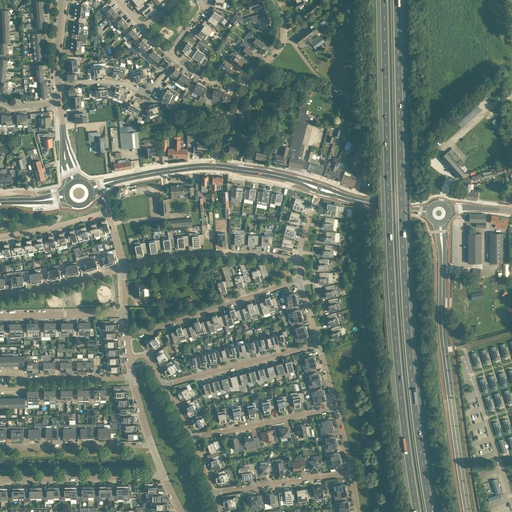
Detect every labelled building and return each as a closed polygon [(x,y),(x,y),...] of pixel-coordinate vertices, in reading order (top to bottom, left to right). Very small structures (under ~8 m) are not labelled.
[(145,0),(137,0),(135,2),(136,4),(136,5),(136,6),(135,7),(138,10),(145,5),(143,3),(146,1),(145,0)] [(256,11),(260,10),(265,8),(262,2),(257,3),(256,0),(255,0),(247,3),(250,10),(255,8),(256,11)] [(75,7),(74,11),(85,12),(86,9),(88,9),(88,5),(83,1),(82,3),(82,6),(76,5),(76,7),(75,7)] [(145,5),(138,10),(141,14),(142,13),(143,14),(144,14),(145,16),(153,10),(149,5),(146,8),(145,5)] [(101,12),(106,18),(115,10),(112,7),(112,6),(109,9),(107,7),(103,11),(101,12)] [(219,21),(222,23),(225,18),(219,14),(220,12),(214,7),(211,11),(212,12),(211,13),(212,13),(211,15),(219,21)] [(115,10),(106,18),(108,17),(113,22),(117,18),(115,16),(118,13),(115,10)] [(85,15),(85,12),(74,11),(74,14),(75,14),(75,16),(79,17),(79,20),(86,20),(87,15),(85,15)] [(265,11),(255,15),(252,16),(238,21),(242,24),(253,20),(254,22),(256,23),(258,22),(260,27),(264,29),(268,28),(266,24),(271,22),(269,22),(267,15),(268,15),(268,14),(261,17),(260,13),(265,12),(265,11)] [(204,21),(211,26),(212,23),(215,26),(219,21),(211,15),(209,18),(209,17),(208,18),(207,17),(204,21)] [(119,20),(117,18),(113,22),(118,27),(125,21),(122,18),(122,17),(119,20)] [(73,24),(72,27),(83,29),(84,26),(86,26),(86,20),(79,20),(78,22),(74,22),(74,24),(73,24)] [(128,24),(125,21),(118,27),(123,33),(128,29),(126,26),(128,24)] [(202,27),(201,29),(209,35),(212,30),(209,28),(211,26),(204,21),(201,25),(202,26),(202,27)] [(302,32),(311,43),(313,41),(310,37),(315,33),(318,31),(314,26),(313,24),(310,26),(302,32)] [(77,36),(86,38),(87,29),(85,29),(83,29),(72,27),(72,31),(73,31),(73,33),(77,34),(77,36)] [(130,31),(128,29),(123,33),(125,35),(123,37),(126,40),(135,32),(132,29),(133,28),(132,28),(130,31)] [(198,32),(197,31),(194,35),(204,42),(209,35),(201,29),(199,32),(199,31),(198,32)] [(138,35),(135,32),(126,40),(126,41),(129,44),(131,46),(138,39),(136,37),(139,35),(138,35)] [(300,45),(305,41),(308,45),(311,43),(302,32),(295,38),(300,45)] [(254,33),(253,33),(247,41),(251,44),(259,50),(264,44),(257,39),(259,36),(254,33)] [(71,41),(70,44),(81,46),(82,43),(85,43),(86,38),(77,36),(77,39),(72,39),(72,41),(71,41)] [(138,39),(131,46),(136,51),(146,43),(143,40),(143,39),(140,42),(138,39)] [(246,47),(248,45),(243,40),(239,46),(244,49),(241,52),(248,58),(253,52),(246,47)] [(188,57),(193,50),(190,48),(192,45),(188,42),(182,50),(184,52),(185,53),(184,54),(188,57)] [(148,46),(146,43),(136,51),(141,57),(144,55),(148,50),(146,48),(149,46),(148,46)] [(81,46),(70,44),(70,48),(71,48),(71,50),(75,50),(75,54),(83,54),(83,51),(81,51),(81,46)] [(193,50),(188,57),(192,59),(193,58),(194,59),(194,58),(196,60),(202,52),(197,49),(195,52),(193,50)] [(151,61),(157,54),(153,50),(154,50),(153,50),(149,54),(147,52),(142,56),(145,59),(147,57),(151,61)] [(206,55),(207,53),(203,50),(202,52),(196,60),(198,61),(198,62),(199,63),(198,64),(202,67),(207,60),(204,58),(206,55)] [(235,51),(232,55),(235,57),(231,61),(239,67),(243,62),(242,61),(244,58),(235,51)] [(293,66),(296,62),(303,69),(307,65),(294,53),(291,56),(288,54),(284,58),(287,60),(293,66)] [(159,66),(160,64),(158,62),(162,57),(161,57),(157,54),(151,61),(153,63),(152,65),(157,69),(159,66)] [(68,66),(77,65),(77,59),(79,59),(79,57),(72,56),(73,60),(67,60),(68,66)] [(160,64),(159,66),(159,67),(159,66),(163,70),(166,66),(167,67),(169,64),(168,63),(169,62),(165,59),(165,58),(160,64)] [(225,60),(222,64),(224,65),(220,70),(225,74),(226,73),(228,75),(229,73),(232,69),(230,68),(232,65),(225,60)] [(285,74),(285,73),(289,70),(296,76),(300,72),(293,66),(287,60),(283,64),(280,61),(277,65),(279,68),(285,74)] [(99,66),(100,76),(103,76),(103,75),(105,75),(104,73),(107,73),(107,72),(109,72),(110,65),(105,64),(105,66),(99,66)] [(117,78),(120,66),(119,66),(120,65),(114,64),(113,66),(110,65),(109,72),(112,72),(111,74),(114,74),(113,77),(115,77),(115,78),(117,78)] [(77,65),(68,66),(68,71),(74,71),(74,73),(74,74),(77,73),(80,73),(80,67),(77,68),(77,65)] [(100,76),(99,66),(94,67),(93,65),(90,66),(90,68),(91,72),(93,72),(93,74),(96,74),(96,76),(97,76),(97,77),(100,76)] [(120,66),(117,78),(120,79),(120,78),(122,79),(122,76),(125,77),(125,75),(127,76),(128,69),(125,68),(120,66)] [(138,72),(141,82),(144,81),(144,80),(145,80),(144,77),(146,76),(146,75),(148,74),(147,72),(146,68),(143,68),(143,66),(136,69),(138,72)] [(176,76),(180,70),(175,67),(174,68),(173,68),(171,70),(173,71),(170,74),(174,78),(176,76)] [(285,74),(279,68),(276,71),(273,69),(269,73),(272,75),(278,81),(282,77),(289,84),(292,80),(285,73),(285,74)] [(138,83),(141,82),(138,72),(132,74),(133,78),(134,81),(136,80),(137,82),(138,82),(138,83)] [(177,81),(181,84),(186,76),(182,73),(179,78),(176,76),(174,78),(172,81),(175,83),(177,81)] [(278,81),(272,75),(269,79),(266,76),(262,80),(271,89),(274,85),(281,91),(285,87),(278,81)] [(191,79),(186,76),(181,84),(186,87),(184,89),(188,91),(188,90),(192,83),(191,86),(188,84),(191,79)] [(196,85),(192,83),(188,90),(192,92),(191,95),(196,97),(198,94),(202,85),(197,82),(196,85)] [(207,87),(202,85),(198,94),(200,95),(199,100),(206,103),(207,100),(209,92),(205,90),(207,87)] [(260,93),(261,94),(263,91),(261,90),(263,88),(257,85),(254,92),(259,95),(260,93)] [(102,99),(101,86),(98,87),(97,88),(97,90),(95,90),(95,92),(92,92),(93,97),(93,99),(96,99),(96,100),(102,99)] [(108,98),(110,98),(111,91),(108,91),(108,89),(106,89),(105,87),(104,87),(104,86),(101,86),(102,99),(108,99),(108,98)] [(113,96),(118,98),(122,89),(119,88),(119,89),(117,88),(116,90),(114,90),(114,91),(111,91),(110,98),(112,98),(113,96)] [(161,94),(170,98),(173,100),(174,100),(178,92),(176,91),(171,89),(170,88),(169,88),(168,90),(167,89),(166,91),(164,90),(163,92),(162,91),(161,94)] [(122,89),(118,98),(124,100),(123,102),(126,104),(127,102),(129,98),(126,96),(127,94),(125,93),(126,91),(124,91),(124,90),(122,89)] [(207,100),(212,101),(212,99),(217,100),(219,91),(213,90),(213,93),(209,92),(207,100)] [(224,91),(219,91),(217,100),(222,101),(222,102),(229,104),(231,96),(224,95),(224,91)] [(71,102),(81,101),(80,96),(82,95),(82,92),(79,93),(76,93),(76,96),(70,96),(70,97),(71,97),(71,102)] [(168,104),(168,103),(171,105),(173,100),(170,98),(161,94),(160,96),(161,97),(160,98),(162,99),(161,101),(164,103),(164,102),(168,104)] [(334,100),(340,103),(343,97),(336,95),(334,100)] [(473,100),(469,103),(453,118),(462,128),(482,110),(473,100)] [(77,107),(77,110),(84,109),(84,106),(81,107),(81,101),(71,102),(72,107),(71,107),(71,108),(77,107)] [(129,103),(127,102),(126,104),(123,108),(126,110),(127,108),(132,111),(137,102),(134,101),(134,102),(133,101),(131,103),(129,102),(129,103)] [(130,114),(136,117),(137,116),(138,114),(137,114),(139,111),(140,111),(141,108),(139,107),(140,105),(139,104),(137,102),(132,111),(130,114)] [(154,114),(151,104),(148,105),(149,106),(147,107),(148,109),(146,110),(147,113),(148,112),(149,116),(154,114)] [(151,104),(154,114),(160,112),(161,116),(164,115),(162,109),(159,110),(159,108),(158,105),(156,106),(155,104),(154,104),(151,104)] [(297,120),(293,134),(293,136),(292,141),(287,159),(285,164),(302,168),(303,163),(304,160),(301,159),(304,145),(301,144),(307,123),(309,114),(306,114),(308,107),(301,105),(297,120)] [(36,113),(37,118),(37,122),(41,122),(41,123),(46,123),(46,120),(50,120),(50,121),(51,121),(51,116),(48,116),(48,112),(49,112),(36,113)] [(89,113),(80,113),(81,120),(84,120),(84,123),(93,122),(92,117),(90,117),(89,113)] [(0,131),(3,131),(3,129),(7,128),(7,125),(7,124),(8,124),(8,119),(5,120),(5,115),(6,115),(6,114),(1,114),(1,116),(2,121),(0,121),(0,131)] [(23,126),(22,125),(22,124),(22,123),(24,123),(23,119),(21,119),(21,115),(22,115),(22,114),(17,114),(17,119),(17,120),(14,121),(15,125),(18,124),(18,127),(23,126)] [(11,115),(6,115),(5,115),(5,120),(8,119),(8,124),(7,124),(7,125),(7,128),(7,131),(12,130),(13,133),(16,133),(15,125),(14,121),(12,121),(11,115)] [(238,126),(242,128),(243,129),(247,120),(241,118),(238,126)] [(500,124),(495,118),(491,122),(496,128),(500,124)] [(41,122),(37,122),(39,122),(39,130),(48,130),(47,126),(50,126),(50,121),(50,120),(46,120),(46,123),(41,123),(41,122)] [(53,143),(52,141),(52,137),(51,138),(50,132),(50,133),(45,133),(38,133),(37,134),(38,135),(40,142),(44,156),(44,155),(43,152),(44,151),(45,151),(45,150),(47,148),(47,147),(48,147),(53,146),(53,143)] [(122,149),(139,147),(138,132),(128,132),(120,133),(122,149)] [(168,157),(177,157),(178,140),(178,136),(174,136),(174,140),(174,147),(174,148),(168,148),(168,157)] [(187,157),(187,152),(187,149),(181,149),(181,140),(180,140),(180,136),(178,136),(178,140),(177,157),(187,157)] [(95,147),(95,151),(104,150),(104,147),(106,147),(105,137),(94,137),(95,146),(94,146),(95,147)] [(198,140),(198,145),(194,145),(194,153),(202,153),(202,149),(207,149),(207,140),(198,140)] [(246,151),(247,145),(238,144),(237,147),(229,146),(229,152),(238,153),(238,150),(246,151)] [(275,154),(274,157),(273,162),(285,164),(287,159),(286,159),(289,147),(283,146),(280,155),(275,154)] [(152,155),(159,155),(159,147),(144,148),(144,158),(152,157),(152,155)] [(264,153),(256,152),(255,155),(256,155),(255,158),(259,159),(259,158),(265,160),(267,154),(266,154),(268,147),(265,147),(264,153)] [(359,163),(365,152),(358,148),(351,159),(359,163)] [(457,163),(461,159),(451,148),(440,157),(459,178),(465,172),(457,163)] [(34,167),(41,165),(39,157),(38,157),(37,153),(35,154),(34,149),(27,151),(29,156),(32,155),(33,158),(32,159),(34,167)] [(316,160),(315,159),(312,158),(313,152),(311,151),(308,161),(311,162),(309,165),(308,170),(314,172),(319,159),(316,158),(316,160)] [(324,166),(323,166),(325,163),(321,162),(322,159),(319,158),(319,159),(314,172),(321,174),(323,170),(324,166)] [(323,175),(330,178),(336,161),(333,160),(331,166),(327,165),(323,175)] [(114,164),(115,171),(132,168),(131,161),(114,164)] [(337,180),(339,175),(342,168),(338,166),(339,162),(336,161),(330,178),(337,180)] [(42,168),(35,170),(36,176),(37,181),(45,179),(42,168)] [(16,179),(15,172),(15,169),(10,169),(10,174),(7,174),(7,183),(13,182),(13,179),(16,179)] [(357,175),(353,174),(351,173),(350,176),(344,174),(343,177),(341,181),(354,186),(357,175)] [(480,173),(471,176),(473,180),(474,180),(474,181),(481,178),(480,177),(481,177),(480,173)] [(201,176),(201,181),(201,185),(202,185),(201,192),(206,192),(206,184),(209,185),(209,180),(208,180),(208,176),(201,176)] [(213,176),(212,181),(212,190),(216,190),(216,184),(222,184),(223,176),(213,176)] [(464,179),(460,181),(459,181),(459,183),(464,183),(463,198),(467,199),(467,190),(467,186),(470,187),(471,180),(464,180),(464,179)] [(188,196),(194,195),(193,186),(187,187),(183,188),(183,185),(178,185),(178,184),(175,184),(175,185),(170,186),(171,190),(170,190),(170,194),(171,194),(171,196),(184,195),(184,193),(187,193),(188,196)] [(478,191),(470,191),(470,187),(467,186),(467,190),(467,199),(477,200),(477,195),(478,191)] [(235,198),(240,198),(242,198),(243,187),(238,187),(238,188),(237,188),(237,187),(236,187),(236,188),(232,188),(231,196),(235,197),(235,198)] [(249,190),(245,189),(244,198),(248,198),(248,199),(255,200),(256,189),(251,188),(251,190),(250,189),(250,188),(249,190)] [(257,203),(256,207),(266,209),(267,205),(268,202),(270,191),(265,190),(264,192),(263,191),(263,190),(263,192),(259,191),(257,199),(257,203)] [(270,203),(280,205),(283,194),(278,193),(278,194),(277,194),(277,193),(276,195),(272,194),(270,203)] [(168,214),(168,212),(167,198),(159,199),(160,214),(168,214)] [(304,206),(305,205),(303,205),(304,201),(296,198),(295,202),(294,202),(292,208),(303,211),(304,207),(303,206),(303,205),(304,206)] [(325,209),(324,214),(339,217),(340,206),(327,204),(326,210),(325,209)] [(300,214),(291,211),(288,221),(299,224),(300,220),(299,219),(299,218),(300,219),(301,218),(299,218),(300,214)] [(469,214),(469,219),(469,221),(475,221),(475,227),(486,227),(486,219),(486,214),(469,214)] [(507,225),(508,223),(509,218),(492,215),(491,220),(490,222),(496,223),(495,227),(499,228),(500,224),(507,225)] [(333,229),(334,219),(325,217),(324,223),(323,223),(322,228),(333,229)] [(192,225),(192,218),(172,219),(172,226),(192,225)] [(96,223),(99,233),(100,235),(100,236),(106,234),(105,233),(110,231),(109,228),(106,219),(101,221),(102,225),(97,227),(96,223)] [(89,236),(90,235),(91,238),(100,235),(99,233),(96,223),(91,224),(92,228),(87,230),(89,236)] [(289,225),(287,224),(284,235),(295,237),(296,233),(295,232),(295,231),(296,232),(296,231),(294,231),(296,227),(292,226),(289,225)] [(89,236),(87,230),(85,226),(81,227),(82,231),(76,233),(79,242),(89,238),(89,236)] [(64,232),(67,245),(67,246),(73,244),(73,243),(78,242),(74,229),(69,230),(70,234),(65,236),(64,232)] [(335,232),(326,231),(326,237),(324,237),(323,242),(334,243),(335,232)] [(53,234),(56,247),(67,245),(64,232),(59,233),(60,237),(54,238),(53,234)] [(245,235),(235,234),(235,233),(231,232),(231,241),(234,241),(234,245),(239,245),(239,244),(240,244),(240,245),(241,245),(241,244),(245,244),(245,235)] [(199,236),(192,236),(192,233),(188,233),(189,240),(192,240),(193,247),(200,247),(200,244),(203,244),(203,234),(198,235),(199,236)] [(226,233),(218,234),(219,246),(226,245),(226,233)] [(481,263),(481,233),(468,233),(468,263),(477,263),(481,263)] [(503,263),(503,233),(490,233),(490,263),(503,263)] [(56,247),(53,234),(48,236),(49,240),(44,241),(45,246),(46,251),(51,250),(51,249),(56,247)] [(254,244),(258,244),(259,235),(248,235),(248,246),(253,246),(253,245),(254,245),(254,246),(254,244)] [(272,236),(271,236),(260,235),(260,239),(262,239),(261,246),(266,247),(266,246),(268,246),(267,247),(268,247),(268,245),(272,245),(272,236)] [(175,243),(178,242),(178,248),(185,248),(185,245),(189,245),(188,236),(177,236),(177,238),(175,238),(175,243)] [(31,239),(34,252),(44,250),(42,237),(37,238),(37,242),(32,243),(31,239)] [(175,247),(173,237),(163,239),(165,251),(171,250),(171,247),(175,247)] [(292,240),(283,238),(281,249),(292,251),(293,246),(292,246),(292,245),(293,245),(291,244),(292,240)] [(21,241),(23,254),(34,252),(31,239),(26,240),(27,244),(21,245),(21,241)] [(161,249),(159,239),(149,241),(151,253),(157,252),(157,249),(161,249)] [(11,247),(12,256),(23,254),(21,241),(15,242),(16,246),(11,247)] [(145,242),(141,243),(141,244),(135,246),(136,251),(135,251),(135,254),(137,253),(137,256),(144,255),(143,253),(147,252),(145,242)] [(6,257),(7,257),(11,256),(9,243),(4,244),(4,248),(0,248),(0,254),(5,254),(6,257)] [(334,246),(325,245),(324,251),(322,251),(322,256),(333,257),(334,246)] [(114,256),(117,255),(115,249),(112,250),(106,252),(107,255),(108,255),(110,264),(116,262),(115,260),(114,257),(114,256)] [(110,264),(108,255),(107,255),(106,252),(98,254),(99,260),(103,259),(104,264),(105,266),(110,264)] [(95,259),(90,260),(92,270),(98,268),(97,266),(96,261),(99,260),(98,254),(94,255),(95,259)] [(83,258),(80,259),(81,265),(85,264),(86,269),(87,271),(92,270),(90,260),(89,256),(88,257),(83,258)] [(76,259),(76,260),(77,261),(71,263),(71,261),(74,274),(79,273),(79,271),(78,266),(81,265),(80,259),(79,258),(76,259)] [(328,259),(319,259),(319,265),(317,265),(317,270),(328,270),(328,259)] [(59,268),(53,269),(55,279),(61,277),(61,275),(60,270),(63,270),(62,264),(61,264),(61,261),(58,262),(59,264),(58,264),(59,268)] [(74,274),(71,261),(62,264),(63,270),(66,269),(68,274),(68,276),(74,274)] [(251,281),(246,264),(240,264),(243,275),(240,276),(240,275),(234,277),(238,289),(244,287),(242,281),(245,281),(246,283),(251,281)] [(265,264),(259,264),(260,269),(257,270),(251,271),(255,283),(261,281),(259,276),(262,275),(263,278),(269,276),(265,264)] [(227,265),(221,266),(226,280),(223,281),(217,283),(221,294),(227,292),(225,287),(228,286),(228,287),(234,285),(227,265)] [(34,269),(35,273),(37,282),(42,281),(42,279),(41,274),(45,274),(43,267),(34,269)] [(50,280),(55,279),(53,269),(48,270),(47,267),(43,267),(45,274),(48,273),(49,278),(50,280)] [(482,278),(482,270),(473,269),(473,278),(482,278)] [(29,270),(25,271),(26,277),(30,276),(31,281),(31,283),(37,282),(35,273),(29,274),(29,270)] [(7,273),(7,274),(8,280),(11,279),(12,284),(12,286),(18,285),(17,276),(16,272),(16,271),(7,273)] [(26,277),(25,271),(22,271),(22,275),(17,276),(18,285),(24,285),(23,283),(24,283),(23,278),(26,277)] [(332,272),(328,273),(319,273),(319,279),(318,279),(318,284),(329,284),(329,283),(332,283),(332,272)] [(144,284),(135,284),(135,296),(144,296),(144,288),(151,287),(151,283),(144,284)] [(334,285),(325,287),(327,293),(325,293),(326,298),(337,296),(334,285)] [(294,293),(289,294),(288,291),(282,293),(283,297),(285,301),(287,301),(297,298),(296,293),(294,293)] [(471,294),(472,300),(484,299),(483,292),(471,294)] [(265,298),(266,300),(269,309),(270,312),(279,309),(275,297),(271,299),(270,297),(265,298)] [(298,302),(297,298),(287,301),(289,305),(286,306),(287,310),(293,308),(292,305),(297,304),(297,303),(298,302)] [(337,298),(328,300),(330,306),(328,306),(329,311),(340,309),(337,298)] [(263,314),(270,312),(269,309),(266,300),(260,302),(260,304),(257,305),(260,313),(263,312),(263,314)] [(257,314),(260,313),(257,305),(255,306),(254,304),(253,305),(252,303),(247,304),(248,306),(251,315),(252,318),(258,316),(257,314)] [(248,306),(242,308),(242,310),(240,311),(243,319),(244,324),(253,321),(252,318),(251,315),(248,306)] [(294,311),(293,308),(287,310),(288,313),(291,312),(292,317),(302,314),(301,309),(299,310),(299,309),(294,311)] [(229,310),(230,312),(233,321),(239,319),(239,320),(243,319),(240,311),(237,312),(236,310),(235,311),(234,309),(229,310)] [(226,315),(222,317),(225,325),(224,325),(226,331),(227,331),(229,330),(228,326),(234,323),(233,321),(230,312),(226,314),(226,315)] [(336,313),(327,315),(329,321),(327,322),(329,326),(339,323),(336,313)] [(291,323),(292,326),(298,324),(297,321),(302,320),(302,319),(303,319),(302,314),(292,317),(294,322),(291,323)] [(222,326),(224,325),(225,325),(222,317),(219,318),(219,316),(218,316),(218,317),(217,315),(212,316),(212,318),(215,327),(216,327),(216,329),(222,327),(222,326)] [(216,329),(216,327),(215,327),(212,318),(208,320),(209,321),(204,322),(207,331),(210,330),(210,332),(216,329)] [(105,326),(105,329),(111,329),(116,329),(116,323),(110,323),(110,320),(101,320),(102,326),(105,326)] [(194,322),(195,324),(198,333),(203,331),(204,332),(207,331),(204,322),(201,323),(201,322),(201,323),(200,323),(199,321),(194,322)] [(79,329),(76,329),(76,335),(79,335),(85,335),(84,322),(79,322),(79,329)] [(90,329),(90,327),(90,322),(84,322),(85,335),(90,335),(93,335),(93,329),(90,329)] [(24,336),(27,336),(33,336),(33,323),(27,323),(27,330),(24,330),(24,336)] [(38,323),(33,323),(33,336),(42,336),(41,330),(38,330),(38,323)] [(42,336),(50,336),(50,332),(50,323),(44,323),(44,330),(41,330),(42,336)] [(56,329),(56,328),(55,323),(50,323),(50,332),(56,332),(56,336),(55,336),(56,340),(59,340),(59,336),(59,330),(56,330),(56,329)] [(67,336),(67,332),(67,323),(62,323),(62,329),(59,330),(59,336),(61,336),(67,336)] [(73,323),(67,323),(67,332),(73,331),(73,336),(76,335),(76,329),(73,329),(73,323)] [(7,331),(7,337),(7,339),(10,339),(10,337),(10,336),(15,336),(15,324),(10,324),(10,329),(10,330),(7,331)] [(21,324),(15,324),(15,336),(21,336),(21,337),(24,336),(24,330),(21,330),(21,324)] [(199,335),(198,333),(195,324),(190,326),(191,327),(186,328),(189,337),(192,336),(192,338),(199,335)] [(299,327),(298,324),(292,326),(293,329),(296,328),(297,333),(307,330),(306,326),(304,326),(304,325),(299,327)] [(340,326),(331,328),(333,334),(331,335),(332,340),(343,336),(340,326)] [(180,339),(181,340),(186,338),(187,340),(190,339),(189,337),(186,328),(184,329),(183,328),(183,329),(182,329),(181,327),(176,328),(177,330),(180,339)] [(106,334),(106,337),(112,337),(112,338),(117,337),(117,332),(111,332),(111,329),(105,329),(102,329),(103,335),(106,334)] [(181,341),(181,340),(180,339),(177,330),(173,332),(173,333),(168,334),(168,333),(165,334),(166,335),(171,343),(172,344),(175,344),(181,341)] [(280,334),(276,335),(278,342),(279,345),(284,344),(283,340),(288,339),(286,330),(282,331),(282,333),(280,333),(280,334)] [(308,335),(307,330),(297,333),(294,334),(297,343),(303,341),(302,338),(307,336),(307,335),(308,335)] [(274,343),(278,342),(276,335),(276,333),(272,334),(273,335),(270,336),(270,337),(267,337),(268,344),(269,348),(275,346),(274,343)] [(161,345),(155,336),(155,337),(153,338),(150,340),(149,339),(149,338),(144,340),(149,348),(153,345),(156,349),(162,345),(161,345)] [(260,339),(257,340),(259,347),(260,350),(265,349),(264,345),(268,344),(267,337),(266,336),(263,336),(263,337),(263,338),(260,339)] [(112,340),(112,338),(112,337),(106,337),(103,337),(105,343),(105,346),(108,346),(113,346),(118,346),(118,340),(112,340)] [(254,348),(259,347),(257,340),(257,338),(253,339),(253,340),(250,341),(251,342),(247,343),(249,349),(250,353),(255,351),(254,348)] [(247,341),(243,342),(244,343),(241,344),(238,345),(239,352),(240,355),(246,354),(245,351),(249,349),(247,343),(247,341)] [(238,345),(237,343),(234,344),(234,346),(231,346),(231,347),(228,348),(230,355),(229,355),(230,358),(236,357),(235,353),(239,352),(238,345)] [(108,346),(105,346),(106,352),(109,351),(109,354),(115,354),(119,354),(119,349),(113,349),(113,346),(108,346)] [(221,350),(218,350),(220,357),(221,361),(226,359),(225,356),(229,355),(230,355),(228,348),(228,346),(224,347),(224,348),(221,349),(221,350)] [(157,352),(159,355),(157,356),(159,359),(157,360),(160,364),(167,359),(163,353),(165,351),(163,348),(157,352)] [(218,350),(218,349),(214,350),(215,351),(212,352),(209,353),(208,353),(210,360),(211,363),(216,362),(215,358),(220,357),(218,350)] [(202,355),(199,356),(200,362),(201,366),(207,364),(206,361),(210,360),(208,353),(209,353),(208,351),(204,352),(205,354),(202,354),(202,355)] [(115,357),(115,354),(109,354),(106,354),(107,360),(110,360),(110,363),(116,363),(121,363),(120,357),(115,357)] [(199,356),(198,354),(195,355),(195,356),(192,357),(189,358),(192,368),(197,367),(196,364),(200,362),(199,356)] [(306,363),(316,361),(315,356),(314,356),(313,356),(308,357),(307,354),(301,356),(302,359),(303,361),(305,360),(306,363)] [(38,365),(41,365),(41,358),(41,355),(38,355),(38,358),(32,358),(33,371),(38,371),(38,365)] [(77,371),(83,370),(83,357),(74,358),(74,364),(77,364),(77,371)] [(100,357),(88,357),(88,370),(94,370),(94,364),(100,363),(100,357)] [(27,371),(33,371),(32,358),(27,358),(24,358),(24,364),(27,364),(27,371)] [(44,371),(49,371),(49,362),(49,358),(44,358),(41,358),(41,365),(44,364),(44,371)] [(55,364),(58,364),(58,358),(55,358),(55,360),(53,360),(52,361),(52,362),(49,362),(49,371),(55,371),(55,364)] [(61,364),(61,365),(61,371),(66,371),(66,362),(66,358),(58,358),(58,364),(61,364)] [(72,364),(74,364),(74,358),(71,358),(71,362),(66,362),(66,371),(72,371),(72,364)] [(175,363),(173,364),(172,361),(172,360),(166,365),(168,368),(165,371),(168,375),(167,375),(167,376),(173,375),(173,374),(172,374),(172,373),(177,370),(180,368),(178,364),(176,365),(175,363)] [(285,377),(291,375),(295,374),(291,360),(285,362),(286,366),(283,366),(285,373),(285,377)] [(317,365),(316,361),(306,363),(307,368),(304,369),(305,372),(312,371),(311,368),(316,367),(316,366),(317,365)] [(116,365),(116,363),(110,363),(107,363),(108,369),(111,368),(111,371),(122,371),(122,365),(116,365)] [(281,374),(285,373),(283,366),(282,363),(276,364),(277,368),(274,369),(276,376),(275,376),(276,379),(282,378),(281,374)] [(272,377),(275,376),(276,376),(274,369),(273,365),(267,367),(268,370),(265,371),(266,378),(267,382),(267,381),(273,380),(272,377)] [(267,382),(266,378),(265,371),(264,368),(258,369),(259,373),(256,374),(255,374),(257,381),(258,384),(263,383),(264,384),(268,383),(267,381),(267,382)] [(254,382),(257,381),(255,374),(256,374),(255,370),(249,372),(250,375),(247,376),(246,376),(248,383),(249,386),(254,385),(254,382)] [(312,373),(312,371),(305,372),(306,376),(309,375),(311,380),(320,377),(319,372),(318,373),(318,372),(312,373)] [(245,384),(248,383),(246,376),(247,376),(246,372),(239,374),(240,378),(237,378),(239,386),(240,389),(245,387),(245,384)] [(235,386),(239,386),(237,378),(236,375),(230,377),(231,380),(228,381),(231,391),(236,390),(235,386)] [(222,394),(227,392),(231,391),(228,381),(227,377),(221,379),(222,382),(219,383),(221,390),(222,394)] [(320,377),(311,380),(312,385),(309,385),(310,389),(316,387),(315,384),(321,383),(320,382),(322,382),(320,377)] [(217,391),(221,390),(219,383),(218,380),(212,381),(213,385),(210,386),(212,393),(212,396),(218,395),(217,391)] [(208,394),(212,393),(210,386),(209,382),(203,384),(204,387),(199,389),(204,398),(209,397),(208,394)] [(114,396),(116,396),(123,396),(127,396),(127,391),(121,391),(121,385),(114,385),(114,391),(113,391),(113,396),(114,396)] [(180,386),(181,389),(176,390),(180,397),(184,396),(186,400),(195,395),(192,390),(189,391),(186,385),(185,385),(184,385),(180,386)] [(314,391),(315,396),(325,393),(324,389),(322,389),(322,388),(317,390),(316,387),(310,389),(311,392),(314,391)] [(55,390),(50,391),(50,400),(50,404),(55,403),(55,407),(58,407),(58,397),(55,397),(55,390)] [(67,399),(67,390),(61,390),(61,397),(58,397),(58,407),(61,407),(61,399),(67,399)] [(72,390),(67,390),(67,399),(72,399),(72,403),(75,403),(75,397),(72,397),(72,390)] [(78,399),(83,399),(83,390),(78,390),(78,397),(75,397),(75,403),(78,403),(78,399)] [(89,390),(83,390),(83,399),(89,399),(89,403),(92,403),(92,396),(89,397),(89,390)] [(100,402),(100,399),(100,390),(95,390),(95,396),(92,396),(92,403),(95,403),(100,403),(100,402)] [(100,402),(106,402),(106,403),(109,402),(109,396),(106,396),(106,390),(100,390),(100,399),(100,402)] [(28,400),(33,400),(33,404),(33,391),(27,391),(28,398),(25,398),(25,405),(28,405),(28,400)] [(39,391),(33,391),(33,404),(39,404),(42,404),(42,397),(39,397),(39,391)] [(45,404),(44,400),(50,400),(50,391),(44,391),(44,397),(42,397),(42,404),(45,404)] [(305,401),(303,392),(297,393),(298,395),(292,396),(293,399),(292,399),(292,403),(294,403),(295,407),(300,406),(300,402),(301,402),(305,401)] [(325,393),(315,396),(316,401),(313,402),(314,405),(321,404),(320,401),(325,399),(325,398),(326,398),(325,393)] [(289,404),(287,395),(282,396),(282,398),(277,399),(278,402),(276,402),(277,406),(278,406),(279,410),(285,409),(284,405),(286,405),(289,404)] [(123,399),(123,396),(116,396),(114,396),(115,402),(118,402),(118,405),(126,405),(129,405),(129,399),(123,399)] [(273,402),(272,398),(267,399),(267,401),(262,402),(263,405),(261,405),(262,409),(264,409),(264,413),(270,412),(269,408),(271,408),(274,407),(274,406),(273,402)] [(188,403),(189,406),(187,407),(188,411),(187,411),(189,416),(197,412),(193,404),(195,403),(194,400),(188,403)] [(259,410),(257,401),(252,402),(252,404),(247,405),(248,408),(246,408),(247,412),(249,412),(250,416),(255,415),(254,411),(256,411),(259,410)] [(245,414),(243,404),(237,405),(238,407),(232,408),(233,411),(232,411),(232,415),(234,415),(235,420),(240,418),(240,414),(241,414),(245,414)] [(118,413),(119,413),(121,413),(128,413),(132,413),(131,407),(126,407),(126,405),(118,405),(117,405),(118,411),(118,413)] [(230,417),(228,407),(222,408),(223,410),(218,411),(218,414),(217,414),(218,418),(219,418),(220,423),(226,421),(225,417),(226,417),(230,417)] [(119,413),(120,419),(120,421),(121,421),(123,421),(130,421),(134,421),(134,416),(128,416),(128,413),(132,413),(128,413),(121,413),(119,413)] [(196,429),(201,428),(201,427),(200,427),(206,423),(201,414),(202,414),(195,417),(197,421),(193,423),(196,428),(195,428),(196,429)] [(319,422),(322,422),(323,427),(333,424),(332,420),(330,420),(330,419),(325,420),(324,417),(318,419),(319,422)] [(110,421),(110,424),(104,424),(104,423),(104,438),(110,437),(110,431),(115,431),(113,423),(112,421),(110,421)] [(130,422),(134,421),(130,421),(123,421),(121,421),(123,427),(125,427),(126,430),(133,430),(136,430),(136,424),(130,424),(130,422)] [(87,424),(87,427),(87,438),(93,438),(93,432),(96,432),(96,423),(87,424)] [(104,438),(104,423),(98,423),(99,424),(96,424),(96,423),(96,432),(99,432),(99,438),(104,438)] [(46,439),(52,439),(52,424),(52,428),(46,429),(46,425),(43,425),(44,433),(46,433),(46,439)] [(61,424),(52,424),(52,439),(58,438),(58,432),(61,432),(61,424)] [(64,438),(70,438),(69,424),(61,424),(61,432),(64,432),(64,438)] [(78,424),(69,424),(70,438),(76,438),(75,432),(78,432),(78,424)] [(87,438),(87,427),(81,428),(81,424),(78,424),(78,432),(81,432),(81,438),(87,438)] [(298,433),(295,434),(295,436),(299,435),(299,436),(303,435),(304,438),(313,437),(311,428),(307,429),(307,427),(305,428),(304,424),(297,425),(297,429),(298,433)] [(333,424),(323,427),(324,432),(321,432),(322,436),(328,434),(328,431),(333,430),(333,429),(334,429),(333,424)] [(0,427),(0,432),(0,439),(6,439),(6,433),(9,433),(9,425),(9,427),(0,427)] [(12,439),(18,439),(17,426),(12,426),(12,425),(9,425),(9,433),(12,433),(12,439)] [(41,433),(44,433),(43,425),(40,425),(40,426),(35,426),(35,439),(41,439),(41,433)] [(23,433),(26,433),(26,427),(23,427),(23,426),(17,426),(18,439),(23,439),(23,433)] [(29,439),(35,439),(35,426),(35,429),(29,429),(29,427),(26,427),(26,433),(29,433),(29,439)] [(280,432),(279,432),(280,436),(281,437),(291,435),(291,433),(289,433),(288,428),(284,429),(283,428),(282,427),(280,428),(280,429),(279,429),(280,432)] [(277,441),(276,433),(273,434),(272,432),(271,430),(269,429),(267,431),(261,432),(261,433),(263,440),(266,440),(267,440),(269,444),(274,442),(275,441),(277,441)] [(126,430),(124,430),(125,436),(128,435),(128,438),(139,438),(139,433),(133,433),(133,430),(126,430)] [(249,435),(249,434),(247,434),(245,435),(245,436),(246,441),(244,441),(245,446),(246,446),(247,449),(250,449),(251,447),(251,446),(254,445),(255,448),(260,447),(258,437),(253,438),(253,434),(249,435)] [(328,434),(322,436),(323,439),(326,438),(327,443),(337,441),(336,436),(335,436),(334,436),(329,437),(328,434)] [(230,439),(232,447),(230,448),(231,453),(243,450),(241,443),(238,444),(237,437),(230,439)] [(217,451),(214,441),(213,441),(211,442),(207,444),(207,443),(207,442),(202,443),(202,444),(203,444),(205,451),(209,449),(211,454),(218,451),(217,451)] [(326,452),(332,451),(332,448),(337,447),(337,446),(338,445),(338,446),(338,445),(337,441),(327,443),(328,448),(325,449),(326,452)] [(332,451),(326,452),(327,455),(330,455),(331,460),(341,457),(340,453),(339,453),(338,453),(338,452),(333,453),(332,451)] [(218,459),(220,458),(219,455),(212,457),(213,460),(211,461),(212,465),(211,465),(212,470),(221,467),(218,459)] [(310,470),(314,469),(314,470),(317,470),(317,469),(318,468),(317,463),(321,462),(319,455),(313,456),(313,460),(309,461),(310,470)] [(306,465),(304,456),(295,458),(295,462),(292,462),(293,466),(291,466),(293,472),(298,472),(298,471),(302,471),(301,466),(306,465)] [(341,457),(331,460),(332,465),(329,465),(330,469),(336,467),(336,464),(341,463),(341,462),(342,462),(341,457)] [(267,462),(267,464),(260,466),(257,467),(259,477),(265,476),(265,473),(269,472),(269,471),(272,471),(271,461),(267,462)] [(289,468),(288,462),(282,463),(282,461),(274,463),(276,474),(278,474),(279,475),(280,475),(281,475),(282,474),(284,473),(283,469),(289,468)] [(244,464),(245,467),(241,468),(237,471),(242,474),(243,479),(253,478),(252,474),(255,473),(255,470),(254,465),(254,463),(244,464)] [(225,469),(218,472),(220,477),(215,478),(217,483),(217,484),(223,483),(222,483),(222,482),(228,480),(225,470),(225,469)] [(492,480),(496,493),(502,491),(497,478),(492,480)] [(336,485),(337,490),(347,489),(346,484),(345,484),(345,483),(340,484),(339,481),(333,482),(333,486),(336,485)] [(148,492),(157,492),(159,492),(159,486),(153,487),(153,483),(144,483),(145,489),(148,489),(148,492)] [(111,485),(105,486),(106,496),(108,496),(108,498),(111,500),(114,500),(114,498),(114,491),(111,491),(111,485)] [(114,491),(114,498),(117,498),(117,500),(123,499),(123,485),(117,485),(117,491),(114,491)] [(129,485),(123,485),(123,499),(129,499),(129,497),(132,497),(132,491),(129,491),(129,485)] [(323,491),(322,490),(322,485),(321,485),(322,486),(314,487),(315,492),(314,492),(314,497),(319,496),(320,499),(323,498),(324,500),(328,499),(326,489),(326,491),(323,491)] [(59,486),(53,487),(53,497),(59,496),(59,499),(62,499),(62,492),(59,492),(59,486)] [(65,496),(70,496),(70,499),(71,499),(71,486),(65,486),(65,492),(62,492),(62,499),(65,499),(65,496)] [(76,486),(71,486),(71,499),(76,499),(76,500),(77,501),(79,501),(79,499),(79,492),(77,492),(76,486)] [(82,492),(79,492),(79,499),(86,499),(88,498),(88,496),(88,486),(82,486),(82,492)] [(94,486),(88,486),(88,496),(94,496),(94,500),(97,500),(97,498),(97,492),(94,492),(94,486)] [(106,496),(105,486),(100,486),(100,492),(97,492),(97,498),(100,498),(100,500),(106,499),(106,496)] [(7,487),(1,487),(1,497),(7,497),(7,500),(10,500),(10,493),(7,493),(7,487)] [(13,493),(10,493),(10,500),(13,500),(13,497),(19,497),(18,487),(13,487),(13,493)] [(27,504),(27,501),(27,500),(27,493),(24,493),(24,487),(18,487),(19,497),(24,497),(24,504),(27,504)] [(36,497),(36,487),(30,487),(30,493),(27,493),(27,500),(30,500),(30,497),(36,497)] [(42,487),(36,487),(36,497),(42,497),(42,499),(45,499),(45,493),(42,493),(42,487)] [(51,497),(53,497),(53,487),(47,487),(47,493),(45,493),(45,499),(45,501),(48,501),(48,499),(51,499),(51,497)] [(311,498),(310,491),(307,492),(307,488),(297,489),(298,501),(308,500),(308,498),(311,498)] [(335,496),(335,499),(342,498),(341,496),(347,495),(346,494),(348,494),(347,489),(337,490),(334,491),(335,496)] [(282,500),(287,500),(288,504),(293,504),(293,500),(295,500),(294,494),(291,494),(291,490),(286,491),(287,495),(281,496),(282,500)] [(157,496),(157,492),(148,492),(149,498),(152,497),(152,500),(161,500),(163,500),(163,495),(157,496)] [(272,507),(279,506),(278,500),(274,500),(273,493),(265,494),(266,503),(268,503),(269,505),(270,505),(271,505),(272,507)] [(490,502),(503,498),(501,493),(488,497),(490,502)] [(263,504),(263,500),(259,500),(258,496),(254,497),(253,496),(249,496),(249,497),(248,497),(249,506),(259,504),(259,505),(263,504)] [(222,499),(224,507),(228,506),(229,510),(236,508),(234,497),(222,499)] [(342,501),(342,498),(335,499),(336,503),(339,502),(340,507),(350,506),(349,501),(348,501),(347,500),(342,501)] [(161,504),(161,500),(152,500),(154,506),(156,505),(157,509),(157,508),(166,508),(167,508),(167,503),(161,504)]
